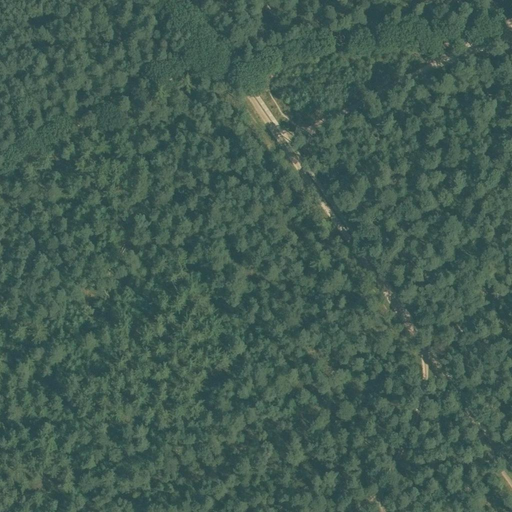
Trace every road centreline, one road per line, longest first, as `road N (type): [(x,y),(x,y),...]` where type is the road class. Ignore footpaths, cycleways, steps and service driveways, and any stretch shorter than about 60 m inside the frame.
road 1 (track): [(140,511),(428,356),(386,490),(346,511)]
road 2 (track): [(511,479),(280,143)]
road 3 (track): [(0,367),(46,338),(130,316),(328,211)]
road 4 (unknown): [(280,143),(511,28)]
road 5 (track): [(0,171),(220,52)]
